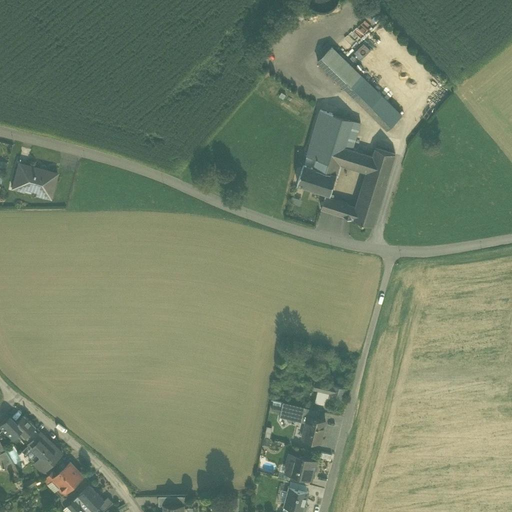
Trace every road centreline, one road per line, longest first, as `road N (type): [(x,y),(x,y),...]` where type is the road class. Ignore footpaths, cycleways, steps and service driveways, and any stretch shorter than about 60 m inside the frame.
road 1 (residential): [(392,250),(308,235),(132,167),(0,132)]
road 2 (residential): [(392,250),(324,511)]
road 3 (residential): [(12,395),(99,463),(136,511)]
road 4 (unknown): [(364,245),(408,100)]
road 5 (residential): [(511,239),(392,250)]
